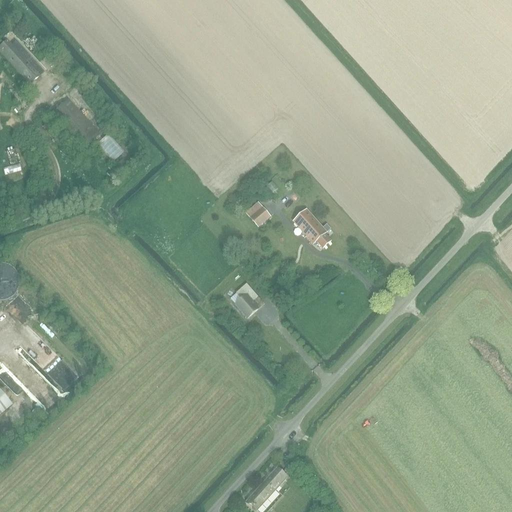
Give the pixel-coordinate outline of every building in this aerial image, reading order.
[(0,51),(30,85),(43,72),(25,52),(15,42),(10,46),(6,42),(0,47),(0,51)] [(50,116),(82,152),(100,136),(68,100),(50,116)] [(95,143),(114,164),(127,152),(109,131),(95,143)] [(110,180),(127,165),(122,160),(112,168),(110,166),(108,168),(110,171),(106,175),(110,180)] [(246,214),(259,229),(271,218),(258,203),(246,214)] [(325,235),(331,230),(327,225),(322,229),(306,211),(293,222),(314,245),(317,242),(323,249),(331,242),(325,235)] [(19,280),(19,276),(18,274),(16,270),(14,268),(11,266),(8,264),(5,263),(2,263),(0,263),(0,295),(3,296),(8,295),(11,293),(14,291),(16,289),(17,286),(19,283),(19,280)] [(257,307),(262,302),(247,285),(236,294),(242,300),(235,306),(247,319),(259,310),(257,307)] [(0,387),(0,418),(18,404),(2,386),(0,387)] [(257,511),(286,479),(287,478),(277,469),(247,502),(257,511)] [(303,489),(311,498),(315,494),(307,485),(303,489)] [(321,511),(321,501),(313,501),(313,511),(321,511)]
